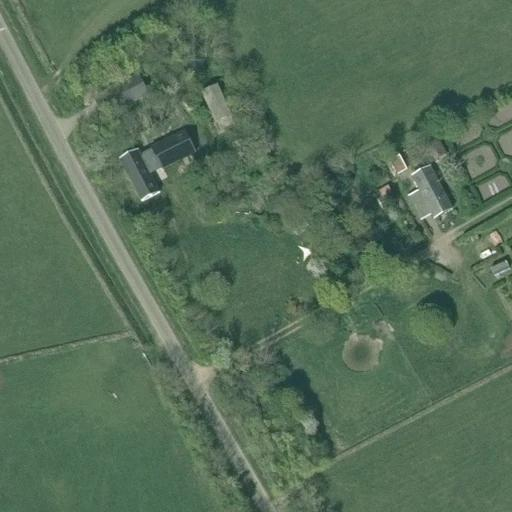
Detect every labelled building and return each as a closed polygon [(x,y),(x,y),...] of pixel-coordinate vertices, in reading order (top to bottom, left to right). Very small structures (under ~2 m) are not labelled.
[(139,75),(94,99),(105,120),(150,96),(139,75)] [(219,86),(202,94),(216,124),(232,117),(219,86)] [(139,152),(121,161),(143,203),(161,194),(151,175),(163,168),(164,170),(196,153),(192,147),(191,137),(187,137),(184,132),(153,149),(154,151),(142,157),(139,152)] [(408,171),(400,157),(391,162),(399,177),(408,171)] [(432,167),(414,176),(436,219),(454,210),(432,167)]
